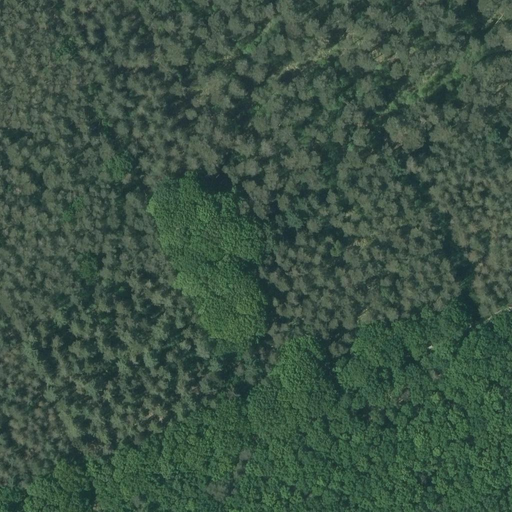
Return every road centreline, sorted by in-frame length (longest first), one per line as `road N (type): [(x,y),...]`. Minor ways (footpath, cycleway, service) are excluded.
road 1 (track): [(263,421),(42,0)]
road 2 (track): [(263,421),(511,306)]
road 3 (track): [(75,511),(263,421)]
